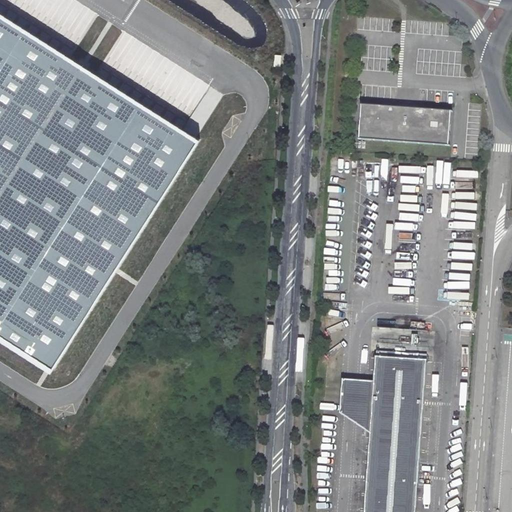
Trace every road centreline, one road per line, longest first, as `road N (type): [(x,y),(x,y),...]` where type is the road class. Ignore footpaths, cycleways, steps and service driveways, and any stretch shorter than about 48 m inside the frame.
road 1 (unclassified): [(280,0),(297,47),(296,98),(265,511)]
road 2 (unclassified): [(283,507),(314,60),(329,0)]
road 3 (unknown): [(348,511),(364,335),(376,311),(392,307),(445,310),(458,325),(446,511)]
road 4 (unclassified): [(475,511),(489,304)]
road 5 (unclassified): [(505,118),(489,304)]
